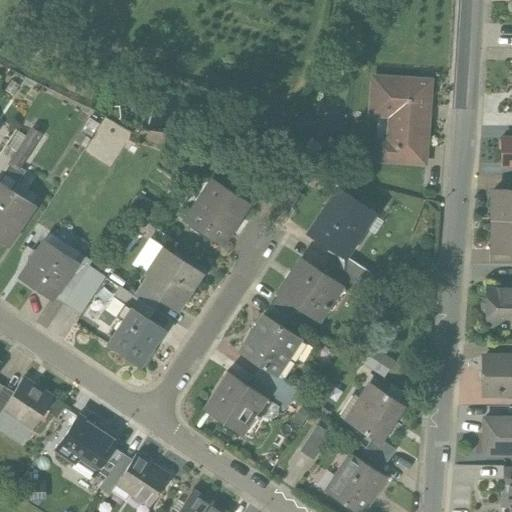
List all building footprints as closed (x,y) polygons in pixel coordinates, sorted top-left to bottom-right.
[(423,164),(429,84),(373,80),(371,118),(390,119),(389,145),(379,144),(377,160),(423,164)] [(100,126),(91,120),(77,141),(86,147),(100,126)] [(0,156),(10,163),(20,170),(43,136),(33,130),(17,155),(5,148),(0,154),(0,156)] [(501,150),(501,166),(511,165),(511,139),(500,140),(498,141),(498,149),(500,150),(501,150)] [(0,178),(10,163),(0,156),(0,178)] [(211,180),(212,178),(227,188),(234,176),(214,162),(205,176),(211,180)] [(10,163),(0,178),(0,189),(9,195),(12,191),(25,172),(20,170),(10,163)] [(227,188),(212,178),(211,180),(184,221),(220,244),(248,202),(227,188)] [(276,180),(264,198),(274,205),(286,186),(276,180)] [(0,240),(7,245),(33,205),(12,191),(9,195),(0,189),(0,240)] [(293,191),(281,210),(290,216),(302,197),(293,191)] [(342,214),(363,229),(373,216),(337,191),(330,201),(344,211),(342,214)] [(492,221),(511,221),(511,191),(492,191),(492,221)] [(130,209),(147,221),(155,208),(139,196),(130,209)] [(344,211),(330,201),(308,234),(344,258),(363,229),(342,214),(344,211)] [(511,221),(492,221),(492,252),(511,251),(511,221)] [(75,263),(43,242),(20,277),(51,298),(53,296),(67,275),(75,263)] [(201,275),(162,249),(145,274),(147,276),(140,287),(160,300),(174,309),(187,289),(190,292),(201,275)] [(325,274),(301,258),(277,295),(296,308),(318,322),(341,286),(342,285),(325,274)] [(348,259),(341,271),(362,284),(369,273),(348,259)] [(325,274),(342,285),(341,286),(365,301),(372,291),(362,284),(341,271),(331,265),(325,274)] [(88,267),(78,282),(64,303),(80,314),(104,278),(88,267)] [(78,282),(67,275),(53,296),(64,303),(78,282)] [(160,300),(140,287),(133,297),(153,310),(160,300)] [(487,314),(487,327),(511,327),(511,287),(487,287),(487,300),(485,300),(481,303),(481,310),(485,314),(487,314)] [(277,295),(271,306),(289,318),(296,308),(277,295)] [(130,311),(131,310),(147,320),(153,310),(133,297),(126,308),(130,311)] [(265,315),(283,327),(289,318),(271,306),(265,315)] [(147,320),(131,310),(130,311),(108,345),(139,366),(156,340),(158,341),(164,332),(147,320)] [(265,315),(263,314),(239,351),(261,366),(275,375),(276,374),(283,378),(296,358),(289,354),(300,338),(283,327),(265,315)] [(369,346),(378,352),(385,340),(377,335),(369,346)] [(359,362),(383,378),(394,362),(378,352),(369,346),(359,362)] [(483,383),(483,395),(511,395),(511,357),(483,358),(483,370),(481,372),(481,381),(483,383)] [(261,366),(254,376),(280,393),(291,400),(298,388),(283,378),(276,374),(275,375),(261,366)] [(226,371),(203,407),(226,422),(225,424),(242,435),(266,398),(248,386),(226,371)] [(248,386),(266,398),(273,403),(280,393),(254,376),(248,386)] [(13,393),(2,410),(4,411),(32,430),(52,400),(22,380),(13,393)] [(391,419),(401,404),(385,394),(384,396),(368,385),(359,399),(363,402),(349,423),(366,434),(367,433),(373,437),(380,442),(380,441),(394,421),(391,419)] [(385,394),(401,404),(406,395),(392,385),(385,394)] [(2,410),(13,393),(2,387),(0,390),(0,416),(4,411),(2,410)] [(32,430),(4,411),(0,416),(0,432),(21,446),(32,430)] [(79,416),(57,450),(94,474),(111,447),(116,441),(79,416)] [(511,419),(483,419),(483,455),(511,455),(511,419)] [(300,450),(314,459),(330,435),(316,426),(300,450)] [(380,442),(373,437),(365,449),(385,463),(394,450),(380,441),(380,442)] [(106,477),(121,454),(111,447),(94,474),(104,480),(106,477)] [(385,463),(365,449),(358,459),(379,473),(385,463)] [(131,460),(121,454),(106,477),(116,483),(131,460)] [(150,464),(135,454),(131,460),(116,483),(150,505),(168,478),(149,466),(150,464)] [(354,511),(363,511),(386,477),(379,473),(358,459),(350,454),(334,479),(339,482),(331,494),(326,491),(325,493),(354,511)] [(507,480),(511,480),(511,467),(503,467),(503,482),(507,482),(507,480)] [(511,511),(511,480),(507,480),(507,482),(507,494),(503,494),(503,507),(508,507),(508,511),(503,511),(502,511),(511,511)] [(43,500),(41,482),(26,483),(27,501),(43,500)] [(192,491),(178,511),(219,511),(210,506),(211,504),(192,491)]
